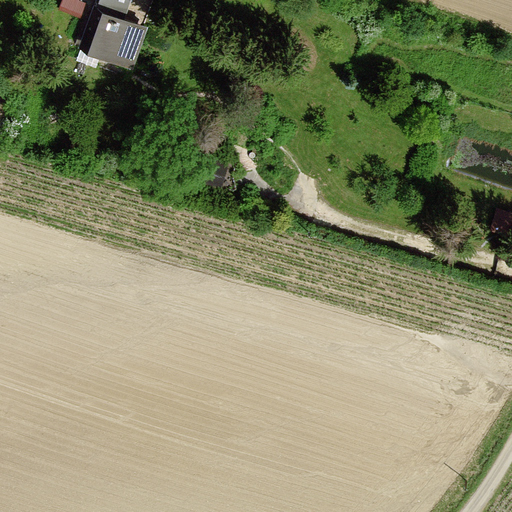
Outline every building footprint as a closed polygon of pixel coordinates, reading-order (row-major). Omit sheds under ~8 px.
[(99,5),(85,0),(75,0),(72,8),(95,16),(99,5)] [(111,0),(109,9),(96,41),(134,57),(136,57),(149,23),(135,19),(142,0),(111,0)] [(196,148),(189,171),(218,179),(225,157),(196,148)] [(236,160),(225,157),(218,179),(229,183),(236,160)] [(511,212),(500,209),(496,225),(511,229),(511,212)]
